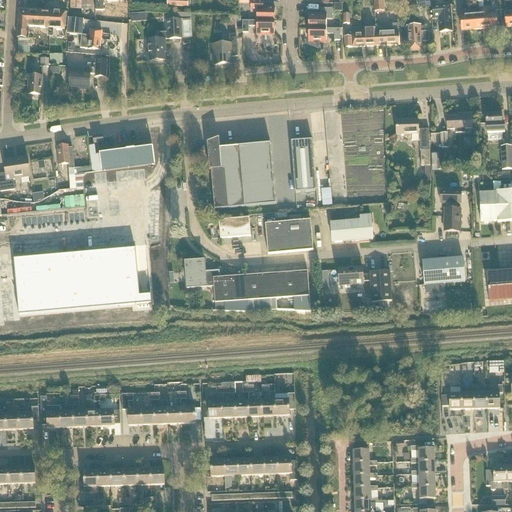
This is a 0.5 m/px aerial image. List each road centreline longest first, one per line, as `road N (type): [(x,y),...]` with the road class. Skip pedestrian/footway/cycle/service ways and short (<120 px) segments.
road 1 (unclassified): [(8,139),(350,95)]
road 2 (unclassified): [(349,67),(511,49)]
road 3 (unclassified): [(350,95),(511,87)]
road 4 (unclassified): [(8,139),(14,0)]
road 5 (unclassified): [(349,67),(292,66),(291,0)]
road 6 (residential): [(62,454),(184,450)]
